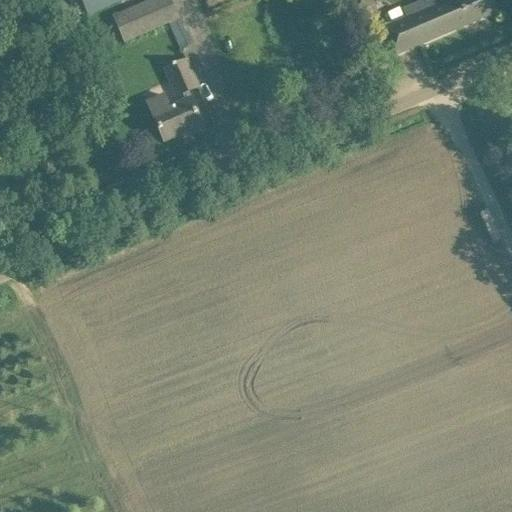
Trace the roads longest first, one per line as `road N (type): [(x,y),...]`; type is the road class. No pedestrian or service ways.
road 1 (residential): [(0,272),(511,54)]
road 2 (track): [(439,85),(511,243)]
